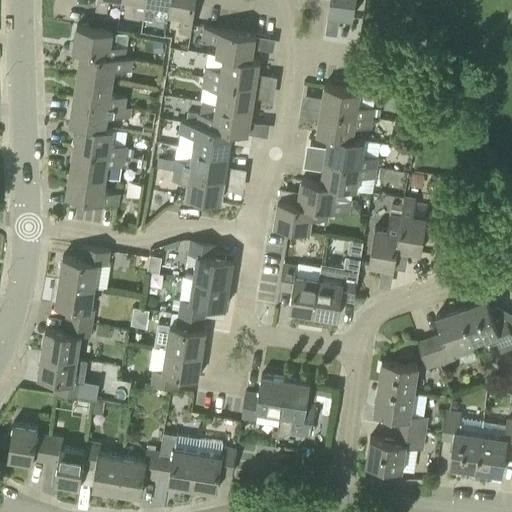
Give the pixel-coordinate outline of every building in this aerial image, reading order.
[(108,0),(96,0),(95,9),(107,10),(108,0)] [(135,0),(133,15),(143,17),(145,0),(135,0)] [(153,18),(156,3),(169,5),(170,5),(171,0),(145,0),(143,17),(153,18)] [(168,13),(181,15),(179,30),(191,32),(195,0),(171,0),(170,5),(169,5),(168,13)] [(329,0),(328,12),(353,16),(355,0),(329,0)] [(81,50),(133,58),(133,56),(125,55),(127,44),(111,42),(113,29),(77,24),(73,49),(81,50)] [(215,52),(223,54),(252,58),(255,34),(204,25),(202,37),(217,39),(215,52)] [(163,50),(162,39),(153,40),(154,51),(163,50)] [(77,73),(113,79),(115,66),(131,68),(133,58),(81,50),(77,73)] [(205,65),(203,75),(256,84),(260,59),(252,58),(223,54),(221,67),(205,65)] [(73,97),(126,105),(127,95),(111,92),(113,79),(77,73),(73,97)] [(215,101),(252,107),(256,84),(203,75),(201,85),(218,87),(215,101)] [(321,108),(372,116),(374,106),(358,103),(360,89),(325,83),(321,108)] [(124,115),(126,105),(73,97),(70,121),(78,123),(114,128),(114,127),(106,126),(108,113),(124,115)] [(233,128),(232,129),(248,131),(252,107),(215,101),(213,114),(198,111),(196,122),(233,128)] [(353,137),(353,136),(355,123),(370,125),(372,116),(321,108),(317,132),(329,134),(353,137)] [(197,111),(188,110),(186,121),(195,122),(197,111)] [(229,152),(232,129),(233,128),(196,122),(196,123),(180,120),(178,131),(193,133),(191,147),(229,152)] [(74,146),(125,154),(127,143),(112,141),(114,128),(78,123),(74,146)] [(329,134),(325,157),(377,165),(379,155),(363,153),(365,138),(353,136),(353,137),(329,134)] [(124,164),(125,154),(74,146),(70,169),(106,175),(108,161),(124,164)] [(173,168),(225,176),(229,152),(191,147),(189,159),(175,157),(173,168)] [(156,165),(173,168),(175,157),(158,155),(156,165)] [(337,184),(358,187),(360,173),(376,175),(377,165),(325,157),(321,181),(337,184)] [(225,176),(173,168),(172,178),(188,180),(185,195),(221,200),(225,176)] [(118,202),(119,191),(120,190),(104,188),(106,175),(70,169),(66,194),(118,202)] [(422,181),(423,173),(411,171),(409,184),(416,185),(422,181)] [(335,197),(337,184),(321,181),(301,177),(298,201),(328,207),(330,208),(350,211),(351,199),(335,197)] [(396,246),(397,247),(421,250),(427,215),(413,213),(416,197),(404,195),(399,229),(396,246)] [(274,223),(294,227),(310,229),(312,216),(328,218),(330,208),(328,207),(298,201),(278,198),(274,223)] [(361,205),(358,200),(352,200),(350,210),(360,212),(361,205)] [(392,202),(390,212),(400,213),(401,203),(392,202)] [(375,225),(372,243),(369,262),(394,266),(397,247),(396,246),(399,229),(375,225)] [(192,277),(229,282),(233,257),(215,254),(217,242),(191,238),(188,253),(196,254),(192,277)] [(59,279),(95,284),(99,261),(107,263),(109,249),(84,244),(82,257),(63,254),(59,279)] [(138,259),(137,270),(146,271),(147,260),(138,259)] [(289,308),(314,312),(319,276),(296,273),(298,264),(283,262),(279,288),(292,290),(289,308)] [(319,276),(314,312),(338,316),(341,297),(354,300),(358,274),(343,271),(342,280),(319,276)] [(178,311),(205,316),(207,303),(225,306),(229,282),(192,277),(189,299),(180,297),(179,303),(178,311)] [(66,317),(92,322),(95,307),(92,307),(95,284),(59,279),(55,303),(68,305),(66,317)] [(487,297),(461,306),(476,344),(486,341),(493,342),(498,340),(501,349),(511,345),(511,311),(497,304),(490,306),(487,297)] [(169,310),(178,311),(179,303),(170,302),(169,310)] [(475,344),(476,344),(461,306),(436,315),(442,332),(431,336),(441,363),(455,358),(454,355),(476,348),(475,344)] [(166,347),(202,353),(206,328),(203,328),(205,316),(178,311),(176,323),(170,322),(166,347)] [(42,351),(78,356),(81,334),(90,335),(92,322),(66,317),(64,330),(46,327),(42,351)] [(427,368),(441,363),(431,336),(417,341),(427,368)] [(152,368),(150,383),(177,387),(179,374),(198,377),(202,353),(166,347),(162,370),(152,368)] [(55,391),(74,394),(81,395),(83,380),(74,379),(78,356),(42,351),(38,375),(57,378),(55,391)] [(414,390),(415,383),(418,363),(382,357),(378,384),(414,390)] [(257,409),(279,412),(285,377),(261,373),(258,392),(246,390),(241,416),(256,418),(257,409)] [(277,436),(291,431),(310,434),(315,403),(307,401),(310,381),(285,377),(279,412),(280,413),(277,436)] [(425,430),(426,428),(428,414),(411,412),(414,390),(378,384),(374,411),(399,415),(397,426),(425,430)] [(93,398),(91,411),(102,412),(104,400),(93,398)] [(449,463),(476,468),(482,430),(459,427),(461,410),(446,407),(441,437),(453,438),(449,463)] [(326,432),(329,413),(324,412),(321,431),(326,432)] [(500,432),(501,421),(466,415),(464,426),(500,432)] [(482,430),(476,468),(502,472),(506,447),(511,447),(511,418),(507,418),(504,434),(482,430)] [(33,458),(45,459),(49,432),(37,430),(38,425),(13,421),(8,457),(33,460),(33,458)] [(425,430),(397,426),(395,439),(370,435),(366,462),(402,468),(406,445),(422,448),(425,430)] [(49,432),(45,459),(58,461),(55,480),(80,484),(83,465),(83,463),(86,446),(87,438),(85,448),(63,444),(65,435),(49,432)] [(92,486),(117,490),(123,453),(100,450),(101,440),(87,438),(86,446),(83,463),(83,465),(95,467),(92,486)] [(198,449),(192,485),(217,489),(220,470),(233,472),(237,447),(222,444),(221,452),(198,449)] [(168,482),(192,485),(198,449),(174,445),(173,450),(161,448),(157,476),(169,478),(168,482)] [(123,453),(117,490),(141,494),(144,474),(157,476),(161,448),(147,446),(145,457),(123,453)] [(317,475),(317,458),(300,458),(300,475),(317,475)]
